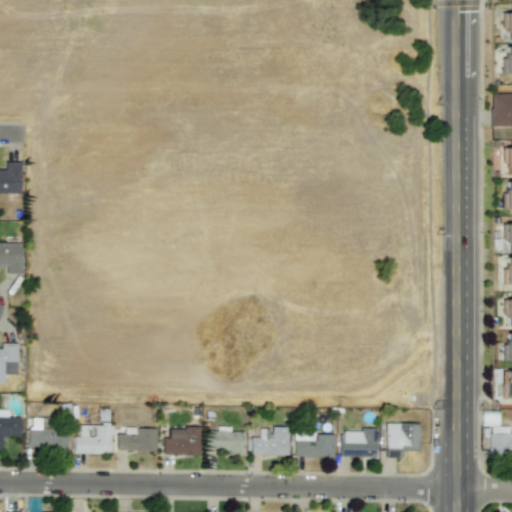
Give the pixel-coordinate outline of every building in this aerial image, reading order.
[(511,12),(502,13),(503,40),(511,39),(511,12)] [(502,73),(511,73),(511,45),(503,46),(502,73)] [(511,126),(511,121),(511,120),(511,92),(487,93),(488,126),(511,126)] [(511,147),(502,147),(503,175),(511,175),(511,147)] [(3,169),(0,169),(0,192),(18,193),(18,161),(3,161),(3,169)] [(511,180),(503,180),(502,208),(511,208),(511,180)] [(502,251),(511,250),(511,223),(503,223),(502,251)] [(0,265),(4,265),(4,273),(19,273),(19,242),(0,242),(0,265)] [(502,284),(511,284),(511,256),(502,256),(502,284)] [(511,326),(511,299),(503,299),(502,326),(511,326)] [(511,332),(502,333),(503,361),(511,360),(511,332)] [(0,382),(2,382),(2,374),(15,374),(14,343),(0,342),(0,382)] [(501,399),(511,398),(511,370),(501,371),(501,399)] [(0,450),(0,436),(18,436),(18,417),(0,416),(0,450)] [(26,448),(64,449),(65,430),(39,429),(39,418),(28,417),(26,448)] [(382,457),(397,457),(397,451),(417,451),(417,423),(383,422),(382,457)] [(108,454),(109,425),(77,425),(77,436),(71,436),(71,453),(108,454)] [(511,455),(511,433),(507,433),(507,426),(488,425),(487,455),(511,455)] [(242,452),(242,431),(228,431),(228,426),(215,426),(215,430),(202,430),(203,452),(242,452)] [(285,456),(286,427),(268,426),(268,428),(257,428),(257,437),(248,436),(248,454),(285,456)] [(115,433),(115,450),(154,451),(154,428),(123,427),(123,434),(115,433)] [(160,454),(198,455),(199,428),(166,427),(166,438),(160,438),(160,454)] [(375,430),(338,429),(336,456),(374,457),(375,430)] [(291,456),(330,457),(331,432),(291,431),(291,456)]
